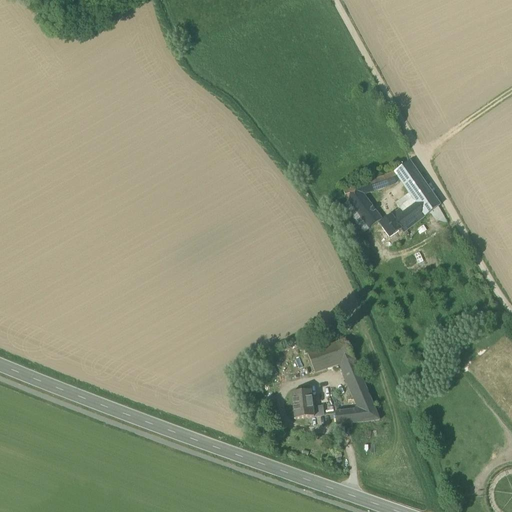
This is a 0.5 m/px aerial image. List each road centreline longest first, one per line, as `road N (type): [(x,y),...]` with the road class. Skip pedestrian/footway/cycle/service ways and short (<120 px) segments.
road 1 (secondary): [(397,511),(0,365)]
road 2 (unclassified): [(335,0),(511,314)]
